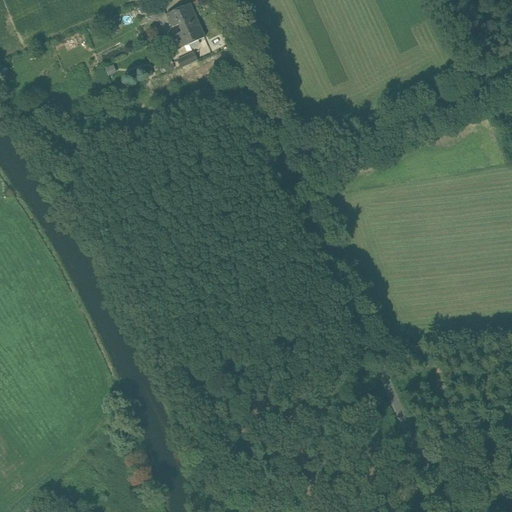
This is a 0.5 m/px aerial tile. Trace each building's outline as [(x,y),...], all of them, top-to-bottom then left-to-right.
[(147,9),(144,10),(146,13),(148,17),(164,10),(161,3),(147,9)] [(205,37),(190,4),(166,15),(172,28),(179,25),(182,32),(175,35),(176,35),(165,40),(169,49),(180,44),(181,48),(205,37)] [(144,10),(147,9),(145,6),(135,11),(138,17),(146,13),(144,10)] [(140,31),(135,34),(140,44),(145,41),(140,31)] [(160,42),(149,47),(151,51),(162,47),(160,42)] [(197,60),(194,53),(178,60),(181,68),(197,60)] [(108,76),(117,72),(114,64),(105,68),(108,76)]
